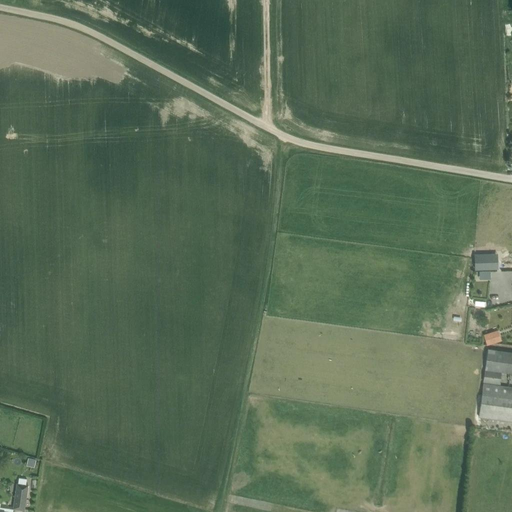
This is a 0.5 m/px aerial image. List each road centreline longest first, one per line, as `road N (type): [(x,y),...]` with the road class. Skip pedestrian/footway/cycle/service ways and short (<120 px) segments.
road 1 (track): [(284,136),(275,226),(220,511)]
road 2 (unclassified): [(511,178),(316,146),(267,126)]
road 3 (track): [(267,126),(266,0)]
